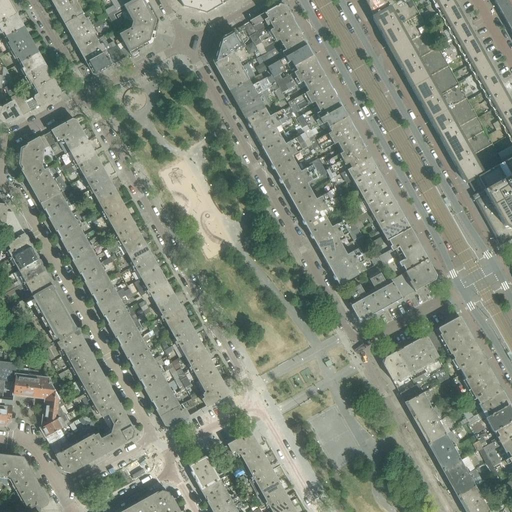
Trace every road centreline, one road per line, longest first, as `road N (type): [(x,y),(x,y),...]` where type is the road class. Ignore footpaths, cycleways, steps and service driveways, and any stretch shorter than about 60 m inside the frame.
road 1 (residential): [(357,348),(186,43)]
road 2 (residential): [(86,98),(257,402)]
road 3 (secondary): [(302,0),(461,291)]
road 4 (secondary): [(496,271),(340,0)]
road 5 (residential): [(0,187),(20,198),(154,438)]
road 6 (residential): [(449,511),(357,348)]
road 7 (residential): [(257,402),(318,511)]
